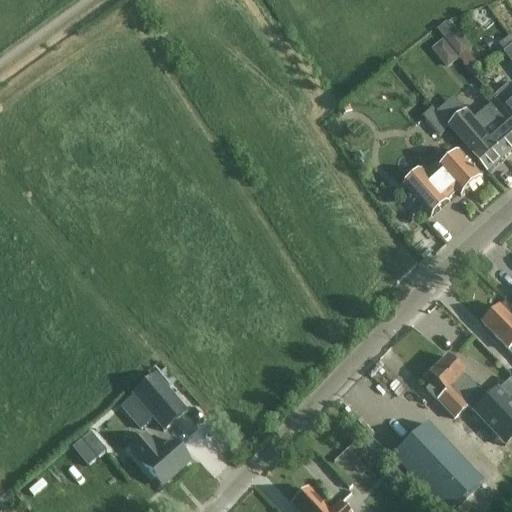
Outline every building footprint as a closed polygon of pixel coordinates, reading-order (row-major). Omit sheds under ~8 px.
[(446,25),(438,33),(445,41),(454,34),(446,25)] [(494,99),(496,102),(511,120),(511,92),(508,87),(494,99)] [(489,173),(511,153),(511,120),(496,102),(474,122),(467,114),(450,129),(457,137),(457,136),(489,173)] [(434,110),(423,119),(431,128),(441,120),(434,110)] [(423,173),(405,189),(432,219),(450,203),(449,201),(457,194),(461,198),(483,179),(461,155),(449,166),(440,174),(431,181),(423,173)] [(511,321),(499,309),(482,326),(511,356),(511,321)] [(479,392),(463,376),(464,375),(448,359),(429,378),(434,383),(426,392),(454,421),(467,408),(465,406),(479,392)] [(133,398),(121,409),(141,432),(153,421),(164,434),(187,414),(155,377),(132,397),(133,398)] [(479,392),(465,406),(467,408),(505,448),(511,441),(511,404),(499,391),(498,390),(487,400),(479,392)] [(426,427),(392,460),(398,466),(408,477),(441,511),(454,511),(460,506),(482,486),(426,427)] [(91,435),(72,451),(87,469),(106,454),(91,435)] [(162,488),(190,463),(172,442),(161,453),(146,437),(130,451),(162,488)] [(387,477),(397,488),(408,477),(398,466),(387,477)] [(328,511),(308,490),(291,506),(296,511),(344,511),(339,506),(333,511),(328,511)]
